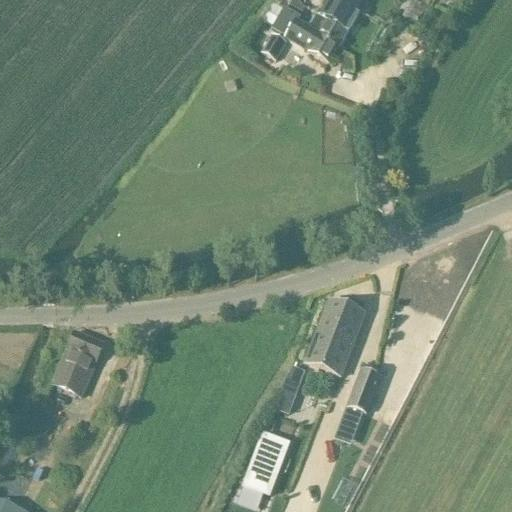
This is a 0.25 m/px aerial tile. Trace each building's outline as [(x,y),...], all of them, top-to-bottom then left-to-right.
[(316,17),(308,30),(319,37),(317,39),(337,51),(367,0),(327,0),(317,18),(316,17)] [(284,42),(328,68),(337,51),(317,39),(319,37),(308,30),(307,31),(296,24),(298,20),(284,12),(272,32),(285,40),(284,42)] [(285,47),(271,39),(261,56),(275,64),(285,47)] [(340,381),(364,317),(328,304),(304,368),(340,381)] [(81,401),(103,349),(74,336),(51,388),(81,401)] [(345,412),(333,444),(350,450),(362,417),(365,418),(379,382),(360,375),(346,412),(345,412)] [(262,438),(242,490),(269,500),(288,447),(262,438)] [(0,511),(16,511),(0,503),(0,511)]
